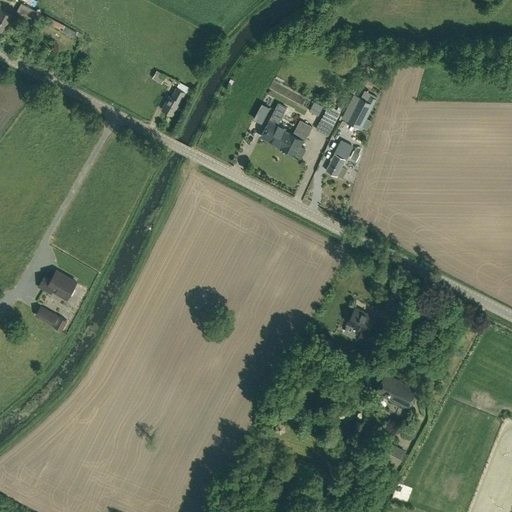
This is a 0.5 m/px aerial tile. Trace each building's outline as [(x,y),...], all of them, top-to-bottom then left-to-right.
[(42,18),(45,15),(21,2),(15,13),(34,23),(38,16),(42,18)] [(0,31),(5,34),(14,16),(0,8),(0,31)] [(59,28),(62,23),(49,17),(47,22),(59,28)] [(74,37),(76,32),(65,25),(62,30),(74,37)] [(158,81),(162,73),(157,70),(152,78),(158,81)] [(185,87),(179,84),(177,88),(176,87),(171,96),(169,95),(161,109),(173,115),(185,92),(189,94),(192,89),(186,85),(185,87)] [(361,127),(376,99),(368,95),(365,101),(361,98),(349,121),(361,127)] [(341,97),(338,105),(343,107),(346,99),(341,97)] [(318,116),(323,106),(314,101),(309,111),(318,116)] [(279,145),(286,132),(284,131),(285,130),(277,126),(287,107),(278,102),(269,121),(261,136),(279,145)] [(328,135),(334,125),(321,118),(316,129),(328,135)] [(287,133),(286,132),(279,145),(281,146),(280,147),(291,152),(295,154),(301,157),(306,148),(300,144),(302,140),(302,139),(305,133),(307,135),(312,126),(300,120),(295,129),(299,130),(296,136),(288,132),(287,133)] [(342,166),(347,156),(348,154),(337,149),(326,170),(337,176),(337,175),(342,178),(347,169),(342,166)] [(348,154),(347,156),(356,160),(360,154),(359,153),(351,149),(348,154)] [(77,282),(56,270),(51,279),(44,276),(38,286),(51,293),(53,290),(67,298),(77,282)] [(53,325),(58,316),(41,305),(35,315),(53,325)] [(370,346),(376,334),(368,330),(374,318),(355,308),(348,322),(362,329),(357,339),(370,346)] [(59,315),(58,316),(53,325),(61,329),(67,319),(59,315)] [(408,407),(416,391),(405,386),(406,384),(386,374),(377,391),(408,407)] [(399,415),(402,408),(392,403),(388,409),(399,415)] [(285,431),(285,426),(280,423),(276,426),(276,431),(280,434),(285,431)] [(399,464),(406,451),(390,442),(383,455),(399,464)]
